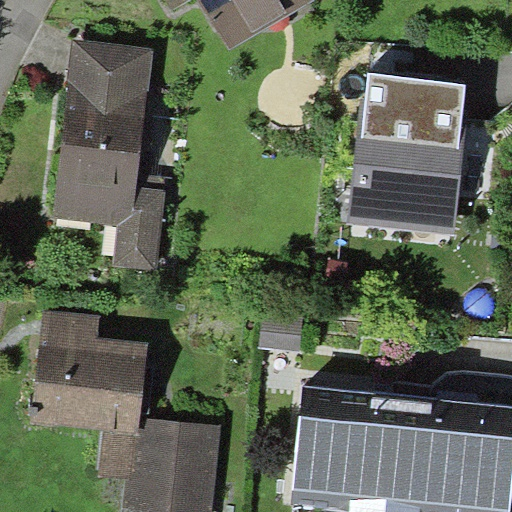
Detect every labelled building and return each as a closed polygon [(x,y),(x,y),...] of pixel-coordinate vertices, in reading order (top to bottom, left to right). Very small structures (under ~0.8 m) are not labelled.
[(166,0),(173,11),(190,0),(199,0),(229,49),(312,0),(166,0)] [(154,49),(73,40),(52,217),(118,225),(133,226),(139,173),(154,49)] [(466,84),(369,73),(364,115),(360,115),(347,222),(455,234),(467,127),(461,127),(466,84)] [(166,176),(139,173),(133,226),(118,225),(113,265),(154,270),(166,176)] [(211,511),(222,425),(140,416),(148,344),(97,338),(100,316),(44,309),(31,423),(105,432),(100,479),(123,481),(119,511),(211,511)] [(303,314),(262,311),(259,347),(300,351),(303,314)] [(511,511),(511,507),(511,405),(303,386),(291,504),(375,511),(511,511)]
